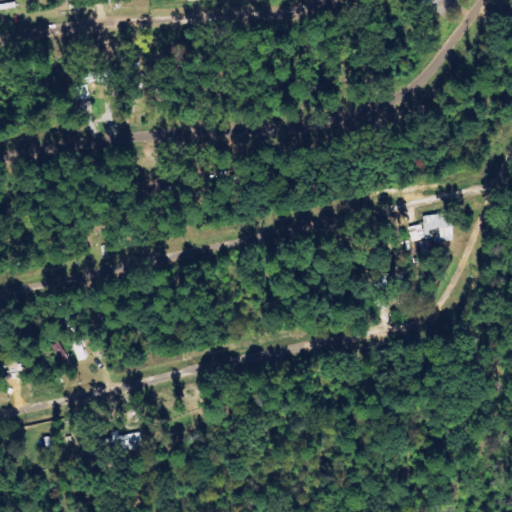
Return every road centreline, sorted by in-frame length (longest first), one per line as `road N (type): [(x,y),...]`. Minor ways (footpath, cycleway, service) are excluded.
road 1 (residential): [(0,410),(409,325),(439,301),(511,148)]
road 2 (residential): [(0,153),(62,138),(263,131),(412,100),(491,0)]
road 3 (residential): [(0,290),(488,186)]
road 4 (residential): [(0,38),(102,18),(335,0)]
